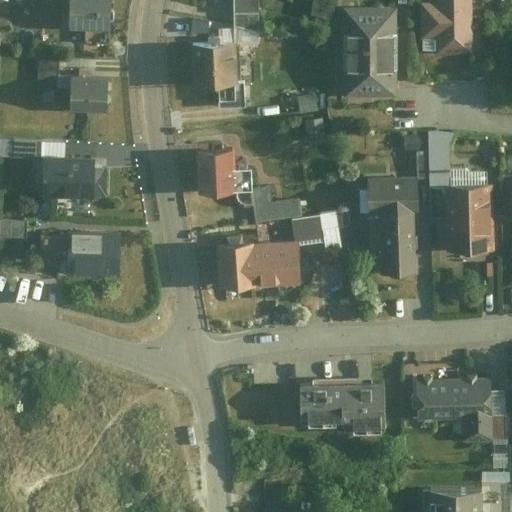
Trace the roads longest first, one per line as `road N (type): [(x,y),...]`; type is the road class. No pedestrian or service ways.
road 1 (residential): [(155,0),(149,30),(162,167),(201,344)]
road 2 (residential): [(201,344),(511,323)]
road 3 (residential): [(0,321),(149,366),(205,372)]
road 4 (residential): [(205,372),(218,511)]
